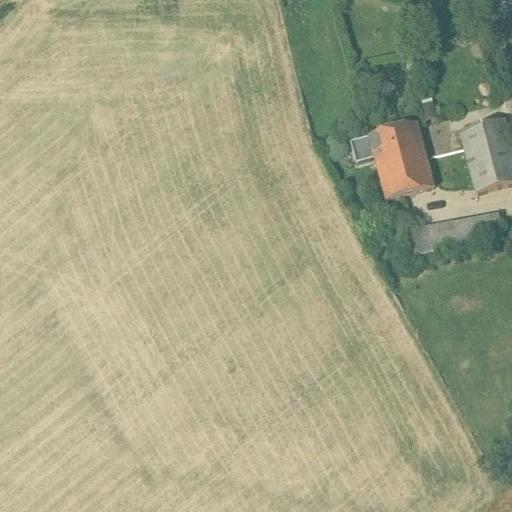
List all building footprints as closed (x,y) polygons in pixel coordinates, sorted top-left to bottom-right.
[(424,126),(437,123),(433,107),(419,111),(424,126)] [(511,153),(504,124),(460,136),(476,198),(511,188),(511,153)] [(370,141),(375,163),(376,166),(424,154),(417,128),(370,140),(370,141)] [(375,163),(370,141),(350,146),(356,168),(375,163)] [(424,154),(376,166),(386,204),(434,192),(424,154)] [(499,217),(404,234),(409,258),(503,242),(499,217)]
